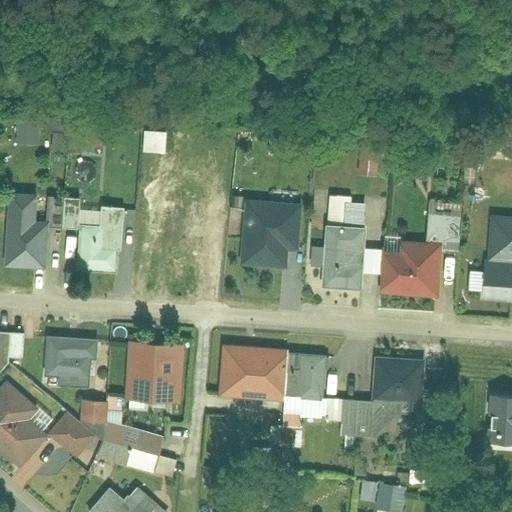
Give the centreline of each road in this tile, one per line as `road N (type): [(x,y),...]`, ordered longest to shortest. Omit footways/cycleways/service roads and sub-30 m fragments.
road 1 (residential): [(202,312),(511,335)]
road 2 (residential): [(0,298),(202,312)]
road 3 (residential): [(185,483),(202,312)]
